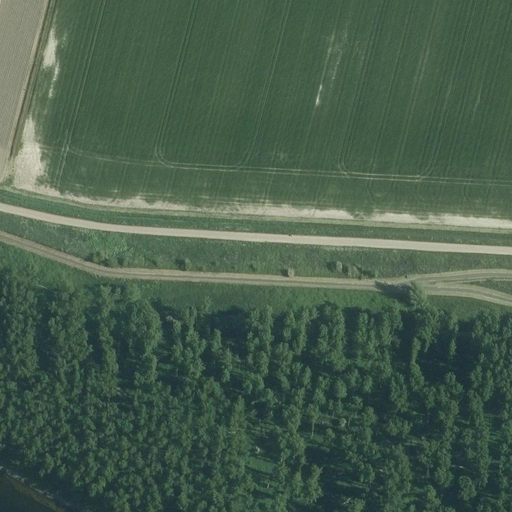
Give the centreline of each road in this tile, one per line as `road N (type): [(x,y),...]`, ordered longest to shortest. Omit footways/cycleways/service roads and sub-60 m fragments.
road 1 (track): [(0,205),(115,228),(511,251)]
road 2 (track): [(511,302),(390,289)]
